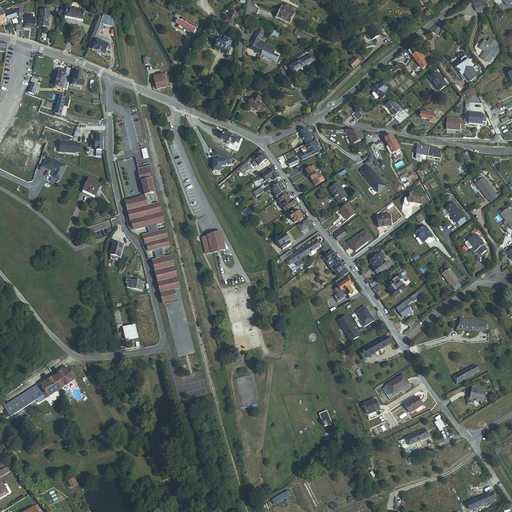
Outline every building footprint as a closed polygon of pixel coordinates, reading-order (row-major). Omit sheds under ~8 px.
[(478,12),(484,8),(479,0),(473,4),(478,12)] [(270,14),(282,20),(287,9),(275,4),(270,14)] [(64,21),(82,25),(84,14),(59,9),(59,11),(58,16),(64,18),(64,21)] [(226,26),(227,27),(233,14),(227,11),(224,16),(220,14),(217,22),(226,26)] [(48,25),(47,25),(47,18),(46,12),(42,13),(42,18),(38,18),(39,28),(48,27),(48,25)] [(6,23),(17,20),(15,13),(9,15),(8,13),(4,14),(6,23)] [(24,30),(34,30),(34,21),(32,21),(32,15),(24,15),(24,30)] [(95,35),(100,25),(102,19),(96,17),(83,45),(89,47),(92,40),(95,35)] [(185,32),(188,26),(174,18),(173,20),(169,18),(167,22),(185,32)] [(103,26),(113,28),(112,21),(102,19),(100,25),(103,26)] [(367,43),(376,37),(369,27),(360,33),(364,39),(364,41),(365,43),(367,43)] [(252,41),(256,32),(250,29),(243,43),(247,45),(249,40),(252,41)] [(92,40),(98,43),(101,37),(98,36),(95,35),(92,40)] [(208,44),(220,50),(223,45),(224,42),(218,38),(217,40),(211,38),(208,44)] [(103,58),(108,47),(98,43),(92,40),(89,47),(87,52),(103,58)] [(254,56),(257,49),(259,45),(252,41),(249,40),(247,45),(243,43),(240,50),(254,56)] [(493,54),(495,55),(498,47),(484,41),(480,49),(486,52),(484,57),(490,60),(493,54)] [(269,49),(259,44),(259,45),(257,49),(266,54),(269,49)] [(263,60),(266,54),(257,49),(254,56),(263,60)] [(426,66),(423,60),(424,59),(421,54),(419,56),(416,51),(411,55),(420,69),(426,66)] [(286,70),(305,60),(301,53),(299,54),(298,52),(294,54),(296,58),(284,65),(286,70)] [(341,61),(345,66),(351,62),(347,56),(341,61)] [(467,74),(473,71),(464,57),(454,63),(459,71),(463,69),(467,74)] [(356,58),(348,65),(354,71),(362,64),(356,58)] [(63,83),(66,83),(68,76),(56,73),(53,88),(61,90),(63,83)] [(167,73),(163,74),(163,73),(152,75),(156,89),(166,87),(170,86),(167,73)] [(82,83),(79,82),(80,76),(74,74),(71,86),(81,88),(82,83)] [(437,92),(444,88),(436,76),(429,80),(437,92)] [(28,92),(33,94),(37,84),(32,83),(28,92)] [(374,96),(375,99),(381,95),(378,91),(381,89),(379,86),(378,87),(376,85),(374,86),(373,84),(368,87),(370,90),(374,96)] [(463,93),(467,97),(473,91),(469,87),(463,93)] [(79,125),(41,113),(45,101),(24,94),(17,120),(75,138),(79,125)] [(239,108),(252,117),(257,110),(244,101),(239,108)] [(391,108),(394,105),(392,102),(390,103),(389,102),(388,103),(386,101),(381,104),(388,114),(393,111),(391,108)] [(55,113),(60,116),(63,104),(57,102),(55,113)] [(351,112),(355,119),(362,114),(357,107),(351,112)] [(422,124),(428,126),(431,117),(428,116),(430,111),(426,110),(426,112),(421,110),(420,113),(418,113),(416,118),(424,121),(422,124)] [(404,126),(412,121),(410,116),(402,121),(404,126)] [(464,129),(477,130),(479,120),(465,119),(464,129)] [(440,131),(453,132),(454,131),(454,123),(441,121),(440,131)] [(34,135),(40,138),(44,129),(38,126),(34,135)] [(340,132),(344,132),(348,142),(360,136),(357,130),(340,128),(340,132)] [(306,144),(312,141),(314,140),(311,135),(309,136),(305,129),(300,131),(306,144)] [(29,143),(32,144),(34,138),(9,131),(7,139),(28,145),(29,143)] [(104,154),(104,134),(90,134),(90,150),(95,150),(94,158),(100,159),(100,154),(104,154)] [(234,144),(238,145),(240,140),(224,134),(223,136),(227,138),(228,137),(233,139),(233,140),(235,141),(234,144)] [(233,147),(234,144),(235,141),(233,140),(233,139),(228,137),(227,138),(223,136),(221,135),(219,141),(233,147)] [(389,153),(394,151),(390,144),(393,142),(392,139),(388,141),(386,135),(381,138),(385,147),(388,153),(389,153)] [(81,143),(77,143),(77,142),(60,140),(59,153),(76,154),(76,152),(80,153),(81,143)] [(306,144),(310,152),(300,157),(303,162),(313,157),(319,154),(312,141),(306,144)] [(359,150),(366,146),(364,142),(357,145),(359,150)] [(329,149),(325,152),(330,160),(335,157),(329,149)] [(428,151),(417,149),(416,158),(420,159),(426,160),(428,151)] [(233,159),(215,151),(213,157),(218,158),(218,161),(213,161),(213,171),(221,171),(221,166),(225,166),(225,161),(227,161),(227,163),(231,163),(233,159)] [(426,160),(438,162),(440,153),(428,151),(426,160)] [(251,160),(254,163),(261,158),(258,154),(251,160)] [(59,181),(62,176),(67,165),(48,156),(42,167),(53,172),(51,177),(59,181)] [(256,167),(257,168),(265,162),(261,158),(254,163),(250,166),(252,167),(253,166),(254,169),(256,167)] [(287,162),(289,167),(299,163),(296,158),(287,162)] [(150,165),(138,168),(139,171),(138,171),(140,180),(141,180),(145,195),(124,200),(130,221),(131,220),(133,230),(147,227),(150,233),(142,234),(145,244),(146,243),(148,252),(154,250),(156,258),(152,259),(163,303),(177,300),(175,290),(180,288),(172,254),(164,256),(162,248),(170,246),(165,229),(158,230),(156,224),(164,222),(159,202),(151,204),(150,201),(152,200),(151,195),(149,195),(149,194),(154,193),(151,177),(153,177),(150,165)] [(367,165),(359,171),(377,193),(385,186),(367,165)] [(218,186),(233,173),(227,167),(213,180),(218,186)] [(306,171),(311,180),(314,185),(319,182),(316,178),(318,177),(315,172),(314,173),(311,168),(306,171)] [(337,175),(336,174),(339,172),(336,169),(329,174),(331,177),(334,175),(336,177),(337,175)] [(269,180),(270,183),(278,178),(276,175),(273,176),(271,173),(262,179),(264,183),(269,180)] [(83,190),(95,195),(101,184),(89,178),(83,190)] [(485,201),(493,194),(481,178),(472,184),(485,201)] [(340,204),(348,198),(338,182),(329,187),(340,204)] [(275,201),(284,195),(278,185),(271,190),(274,194),(271,196),(275,201)] [(94,198),(95,195),(83,190),(82,192),(94,198)] [(409,203),(421,205),(422,194),(410,192),(409,203)] [(282,213),(292,207),(289,203),(288,204),(283,197),(275,203),(282,213)] [(456,223),(464,218),(454,203),(446,208),(456,223)] [(355,214),(348,204),(339,210),(347,221),(355,214)] [(248,206),(241,211),(246,217),(252,213),(248,206)] [(291,225),(299,220),(292,209),(284,215),(291,225)] [(511,229),(511,217),(506,209),(498,214),(510,231),(511,230),(511,229)] [(378,228),(391,226),(390,214),(377,215),(378,228)] [(421,222),(416,215),(411,218),(416,225),(421,222)] [(417,243),(427,236),(423,229),(421,230),(419,227),(410,233),(417,243)] [(337,241),(347,234),(343,228),(333,235),(337,241)] [(355,252),(373,239),(365,229),(348,242),(355,252)] [(206,254),(226,249),(222,230),(207,234),(207,235),(201,237),(206,254)] [(478,245),(479,244),(471,234),(462,240),(467,246),(470,251),(472,249),(478,245)] [(279,252),(286,248),(279,238),(272,242),(279,252)] [(109,257),(117,259),(121,246),(113,243),(109,257)] [(299,253),(302,257),(315,249),(312,244),(299,253)] [(478,245),(472,249),(475,254),(482,250),(478,245)] [(286,261),(289,266),(302,257),(299,253),(286,261)] [(416,253),(412,257),(415,261),(420,258),(416,253)] [(336,275),(342,271),(329,254),(324,258),(327,263),(332,270),(336,275)] [(376,273),(388,266),(380,255),(370,262),(374,267),(372,268),(376,273)] [(456,280),(457,279),(450,269),(442,274),(450,284),(451,283),(454,287),(458,284),(456,280)] [(339,279),(345,274),(343,270),(342,271),(336,275),(339,279)] [(389,296),(399,289),(394,281),(396,279),(393,275),(384,281),(386,284),(382,286),(389,296)] [(123,289),(138,292),(139,284),(135,283),(133,282),(125,281),(123,289)] [(350,293),(346,288),(349,285),(346,281),(335,289),(339,293),(341,291),(345,297),(350,293)] [(412,311),(408,304),(414,300),(415,301),(422,296),(419,292),(394,310),(397,316),(401,314),(403,317),(412,311)] [(364,328),(366,327),(375,321),(365,306),(356,312),(360,318),(358,319),(364,328)] [(359,337),(346,316),(337,322),(350,343),(359,337)] [(460,329),(482,331),(482,330),(486,330),(487,320),(461,318),(460,329)] [(125,341),(138,339),(135,326),(123,328),(125,341)] [(363,351),(367,359),(394,345),(390,337),(371,348),(367,349),(363,351)] [(476,365),(453,378),(456,383),(479,371),(476,365)] [(56,392),(69,384),(61,372),(48,380),(56,392)] [(384,389),(389,398),(406,388),(401,379),(384,389)] [(39,402),(56,392),(48,380),(32,390),(39,402)] [(487,391),(472,388),(470,399),(484,402),(487,391)] [(40,402),(39,402),(32,390),(31,389),(4,406),(6,410),(1,413),(3,420),(31,403),(33,406),(40,402)] [(407,416),(420,408),(414,399),(402,407),(407,416)] [(366,416),(379,411),(374,400),(361,405),(366,416)] [(324,427),(332,424),(326,411),(319,414),(324,427)] [(408,446),(430,438),(427,430),(405,438),(408,446)] [(333,438),(333,436),(332,434),(330,432),(328,431),(325,432),(324,434),(323,436),(323,439),(325,441),(327,441),(330,441),(332,440),(333,438)] [(67,479),(70,487),(77,484),(74,476),(67,479)] [(274,504),(291,495),(288,490),(271,499),(274,504)] [(465,506),(467,511),(489,503),(486,496),(465,506)]
